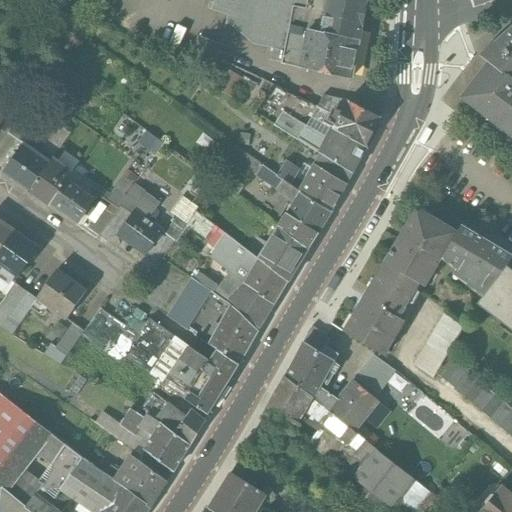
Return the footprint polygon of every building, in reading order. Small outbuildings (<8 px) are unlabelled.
[(214,0),(211,11),(227,16),(226,22),(252,46),(273,50),(271,61),(281,63),(281,65),(300,69),(308,31),(320,33),(327,0),(214,0)] [(366,0),(327,0),(320,33),(308,31),(300,69),(349,81),(366,0)] [(511,30),(496,45),(484,60),(489,64),(490,63),(511,79),(511,30)] [(462,98),(511,137),(511,79),(490,63),(489,64),(462,98)] [(0,123),(12,107),(11,106),(0,98),(0,123)] [(12,107),(0,123),(0,128),(7,134),(24,109),(14,101),(11,106),(12,107)] [(311,120),(316,111),(296,101),(290,113),(301,118),(306,118),(311,120)] [(309,123),(330,134),(334,129),(367,147),(382,119),(348,102),(338,120),(316,111),(311,120),(309,123)] [(24,109),(7,134),(18,142),(36,117),(24,109)] [(274,126),(320,155),(326,142),(323,137),(283,113),(274,126)] [(48,139),(60,148),(71,134),(58,125),(48,139)] [(352,175),(367,147),(334,129),(330,134),(326,142),(320,155),(325,158),(352,175)] [(233,161),(295,204),(301,194),(291,186),(277,176),(225,138),(208,162),(219,170),(228,159),(233,162),(233,161)] [(3,174),(29,193),(50,163),(24,144),(3,174)] [(332,212),(352,175),(325,158),(319,170),(315,168),(314,172),(304,166),(300,173),(291,186),(301,194),(332,212)] [(53,159),(50,163),(29,193),(50,207),(69,180),(74,173),(53,159)] [(286,163),(277,176),(291,186),(300,173),(286,163)] [(117,210),(119,207),(134,186),(138,180),(128,172),(106,203),(117,210)] [(219,184),(236,197),(244,187),(226,174),(219,184)] [(95,199),(69,180),(50,207),(76,226),(95,199)] [(133,211),(145,194),(134,186),(119,207),(132,216),(134,212),(133,211)] [(117,236),(145,256),(162,232),(147,221),(159,204),(145,194),(133,211),(134,212),(132,216),(117,236)] [(286,215),(278,228),(308,251),(332,212),(301,194),(295,204),(288,216),(286,215)] [(177,218),(165,235),(175,242),(198,208),(183,198),(171,214),(177,218)] [(417,208),(384,264),(418,284),(425,288),(442,260),(458,233),(417,208)] [(0,254),(15,233),(0,222),(0,254)] [(458,233),(442,260),(487,294),(507,267),(511,259),(511,255),(462,226),(458,233)] [(278,228),(259,260),(288,283),(308,251),(278,228)] [(260,328),(288,283),(259,260),(218,229),(207,243),(214,248),(207,257),(229,273),(216,289),(230,300),(260,328)] [(39,249),(15,233),(0,254),(0,265),(2,267),(0,269),(0,289),(8,295),(15,284),(18,278),(39,249)] [(384,264),(364,298),(398,318),(418,284),(384,264)] [(478,305),(511,331),(511,271),(507,267),(487,294),(478,305)] [(86,291),(57,271),(37,299),(30,308),(42,316),(48,307),(66,320),(86,291)] [(206,280),(202,287),(208,291),(210,292),(215,286),(206,280)] [(194,313),(208,291),(202,287),(194,281),(170,319),(186,331),(197,314),(194,313)] [(15,284),(8,295),(0,305),(0,309),(0,310),(0,328),(1,329),(27,292),(15,284)] [(209,345),(218,351),(239,366),(258,331),(239,313),(210,292),(208,291),(194,313),(197,314),(214,326),(209,335),(213,338),(209,345)] [(11,335),(30,308),(37,299),(27,292),(1,329),(11,335)] [(405,322),(398,318),(364,298),(343,332),(385,357),(405,322)] [(125,358),(163,384),(189,347),(153,320),(140,337),(100,310),(85,332),(82,336),(121,364),(125,358)] [(465,327),(446,313),(426,346),(414,367),(434,379),(465,327)] [(82,336),(85,332),(73,323),(55,348),(51,344),(43,356),(61,366),(82,336)] [(312,328),(284,379),(325,410),(334,398),(316,385),(319,381),(324,385),(332,374),(327,370),(338,355),(326,347),(329,341),(312,328)] [(208,416),(212,409),(198,394),(212,381),(203,372),(210,362),(189,347),(163,384),(208,416)] [(236,371),(239,366),(218,351),(214,356),(210,362),(203,372),(212,381),(198,394),(212,409),(236,371)] [(374,357),(357,376),(379,394),(394,371),(374,357)] [(511,438),(511,408),(453,358),(438,375),(511,438)] [(331,415),(325,410),(284,379),(267,410),(295,431),(309,406),(311,415),(323,424),(331,415)] [(325,410),(331,415),(355,433),(365,420),(377,429),(391,413),(349,380),(334,398),(325,410)] [(94,468),(0,394),(0,486),(7,491),(37,452),(83,484),(94,468)] [(190,445),(204,423),(191,412),(186,419),(154,395),(141,412),(148,416),(151,417),(162,425),(190,445)] [(95,423),(135,452),(143,458),(146,453),(144,452),(162,425),(151,417),(148,416),(146,420),(131,410),(121,425),(103,413),(95,423)] [(365,441),(355,433),(331,415),(323,424),(320,428),(354,455),(365,441)] [(146,453),(173,472),(190,445),(162,425),(144,452),(146,453)] [(356,479),(359,482),(384,501),(390,506),(391,505),(399,511),(427,511),(437,499),(378,451),(356,479)] [(105,475),(150,508),(166,483),(140,462),(143,458),(135,452),(121,474),(111,467),(105,475)] [(31,511),(147,511),(150,508),(105,475),(94,468),(83,484),(73,498),(93,511),(56,511),(34,495),(26,508),(31,511)] [(255,511),(266,495),(230,474),(209,510),(212,511),(255,511)] [(359,482),(340,511),(392,511),(382,504),(384,501),(359,482)] [(0,511),(31,511),(26,508),(7,491),(0,486),(0,511)] [(483,511),(511,511),(511,496),(503,489),(483,511)]
